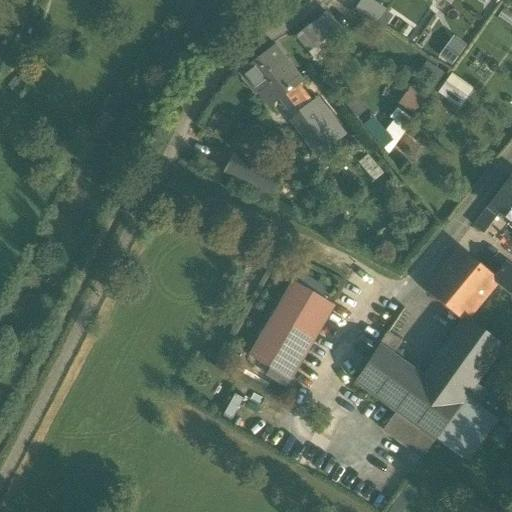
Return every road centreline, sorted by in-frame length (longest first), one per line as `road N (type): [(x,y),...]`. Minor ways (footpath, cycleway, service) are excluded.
road 1 (track): [(0,478),(159,166)]
road 2 (residential): [(159,166),(225,62),(288,26),(315,0)]
